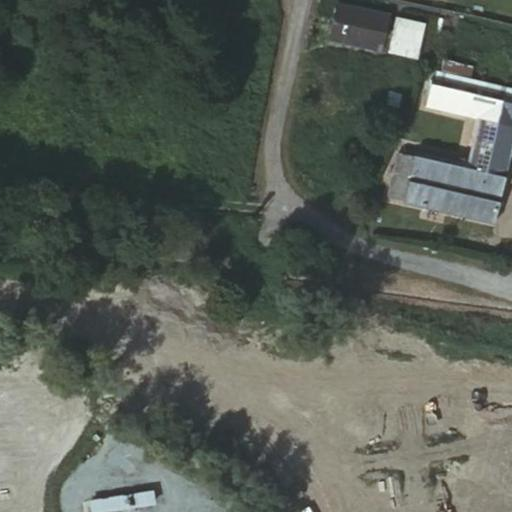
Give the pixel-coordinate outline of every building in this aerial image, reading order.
[(378,51),(386,16),(336,4),(328,39),(378,51)] [(416,55),(417,30),(393,28),(392,54),(416,55)] [(385,198),(402,201),(407,180),(412,158),(395,154),(385,198)] [(407,180),(498,200),(504,176),(413,154),(412,158),(407,180)] [(492,224),(498,200),(407,180),(402,201),(401,205),(492,224)] [(399,268),(401,274),(408,276),(415,273),(417,266),(414,260),(408,257),(400,261),(399,268)]
